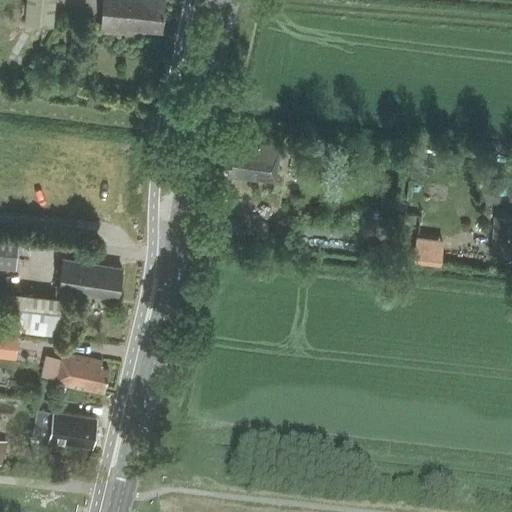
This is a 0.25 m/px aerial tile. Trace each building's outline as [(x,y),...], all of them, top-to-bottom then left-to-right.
[(52,27),(54,0),(25,0),(23,24),(52,27)] [(102,0),(99,31),(126,33),(126,27),(162,30),(164,0),(102,0)] [(229,151),(225,170),(232,171),(231,177),(276,183),(281,148),(259,145),(258,152),(250,151),(251,144),(232,142),(230,152),(229,151)] [(391,166),(430,173),(433,155),(394,149),(391,166)] [(511,216),(493,215),(491,257),(511,258),(511,216)] [(0,266),(15,268),(18,234),(0,232),(0,266)] [(416,233),(412,259),(439,263),(444,238),(416,233)] [(63,257),(57,288),(116,299),(121,267),(63,257)] [(4,292),(1,323),(1,328),(61,334),(65,297),(4,292)] [(0,357),(14,359),(17,335),(0,333),(0,357)] [(61,351),(54,382),(93,391),(95,385),(103,386),(107,368),(99,367),(100,360),(61,351)] [(53,409),(48,440),(91,447),(96,415),(53,409)]
